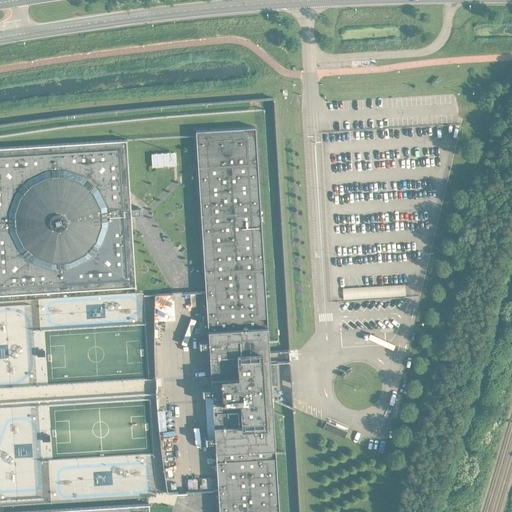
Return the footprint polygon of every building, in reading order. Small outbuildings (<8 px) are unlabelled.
[(218,489),(219,511),(278,511),(271,397),(268,350),(254,126),(196,130),(196,135),(206,290),(218,489)] [(0,293),(39,291),(135,285),(131,220),(130,207),(126,138),(0,146),(0,293)] [(151,153),(152,165),(176,163),(175,151),(151,153)] [(323,427),(344,436),(346,430),(326,421),(325,422),(323,427)] [(1,511),(149,511),(149,503),(2,511),(1,511)]
